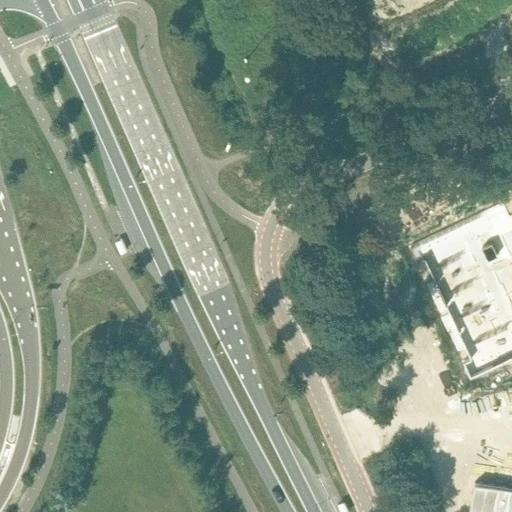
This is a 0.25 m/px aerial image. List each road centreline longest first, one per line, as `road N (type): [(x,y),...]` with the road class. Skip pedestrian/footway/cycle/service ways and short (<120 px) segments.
road 1 (unclassified): [(369,511),(271,289),(269,230),(288,199),(311,184),(511,95)]
road 2 (secondary): [(44,0),(287,511)]
road 3 (secondary): [(314,511),(85,0)]
road 4 (unclassified): [(0,475),(22,444),(31,392),(30,345),(0,249)]
